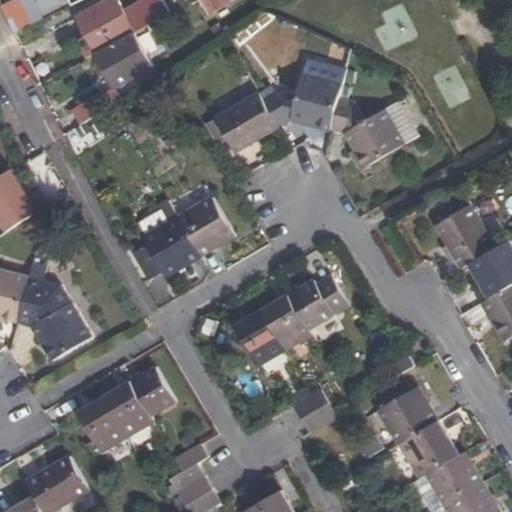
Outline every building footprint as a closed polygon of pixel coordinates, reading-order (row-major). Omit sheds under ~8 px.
[(23,0),(4,10),(17,34),(46,19),(44,16),(37,1),(36,0),(23,0)] [(38,0),(37,1),(44,16),(67,5),(64,0),(38,0)] [(90,35),(99,52),(135,31),(118,0),(107,0),(79,15),(90,35)] [(202,0),(211,15),(235,1),(233,0),(202,0)] [(135,31),(99,52),(117,86),(155,66),(135,31)] [(79,40),(89,57),(99,52),(90,35),(79,40)] [(344,87),(347,73),(308,63),(304,78),(308,79),(344,87)] [(356,74),(347,73),(344,87),(341,97),(350,100),(356,74)] [(267,100),(282,126),(297,117),(334,127),(341,97),(344,87),(308,79),(302,99),(279,93),(267,100)] [(239,151),(282,126),(267,100),(263,93),(219,118),(232,139),(239,151)] [(101,114),(110,108),(101,94),(75,110),(85,125),(101,114)] [(341,97),(334,127),(351,131),(371,169),(424,140),(405,104),(371,122),(360,102),(350,100),(341,97)] [(232,139),(219,118),(209,125),(221,145),(232,139)] [(13,170),(0,179),(0,185),(16,175),(13,170)] [(16,175),(0,185),(0,213),(12,232),(50,208),(52,206),(42,192),(32,198),(16,175)] [(180,214),(205,256),(239,236),(215,193),(180,214)] [(180,214),(171,198),(162,204),(171,220),(180,214)] [(441,232),(462,267),(472,261),(497,246),(478,213),(441,232)] [(170,276),(205,256),(180,214),(171,220),(145,235),(151,245),(167,272),(170,276)] [(482,280),(491,296),(511,284),(511,241),(510,239),(497,246),(472,261),(482,280)] [(152,281),(167,272),(151,245),(135,253),(152,281)] [(472,261),(462,267),(472,286),(482,280),(472,261)] [(33,277),(48,281),(51,265),(36,262),(33,277)] [(0,315),(19,320),(31,276),(0,267),(0,315)] [(319,278),(290,294),(310,328),(352,304),(335,274),(321,282),(319,278)] [(31,276),(19,320),(32,323),(54,361),(94,337),(63,285),(48,281),(33,277),(31,276)] [(511,339),(511,285),(482,304),(505,343),(511,339)] [(310,328),(290,294),(266,308),(289,347),(313,334),(310,328)] [(289,347),(266,308),(238,324),(262,362),(289,347)] [(395,377),(416,365),(409,353),(388,365),(395,377)] [(158,366),(133,381),(154,415),(180,401),(158,366)] [(154,415),(133,381),(107,396),(130,435),(156,420),(154,415)] [(321,382),(313,387),(320,399),(328,395),(321,382)] [(404,442),(443,418),(422,383),(383,407),(404,442)] [(292,398),(299,410),(306,423),(335,406),(328,395),(320,399),(313,387),(292,398)] [(130,435),(107,396),(81,410),(105,449),(130,435)] [(335,406),(306,423),(310,429),(339,412),(335,406)] [(464,453),(443,418),(404,442),(424,477),(431,473),(464,453)] [(187,472),(203,463),(216,456),(207,443),(179,459),(187,472)] [(488,480),(470,450),(464,453),(431,473),(424,477),(420,479),(438,509),(448,503),(488,480)] [(72,455),(28,481),(36,493),(47,511),(52,511),(92,488),(72,455)] [(184,493),(212,477),(203,463),(187,472),(175,478),(184,493)] [(192,506),(220,490),(212,477),(184,493),(192,506)] [(498,511),(505,508),(488,480),(448,503),(453,511),(498,511)] [(194,511),(209,511),(227,502),(220,490),(192,506),(194,511)] [(298,511),(286,491),(249,511),(298,511)] [(47,511),(36,493),(4,511),(47,511)]
